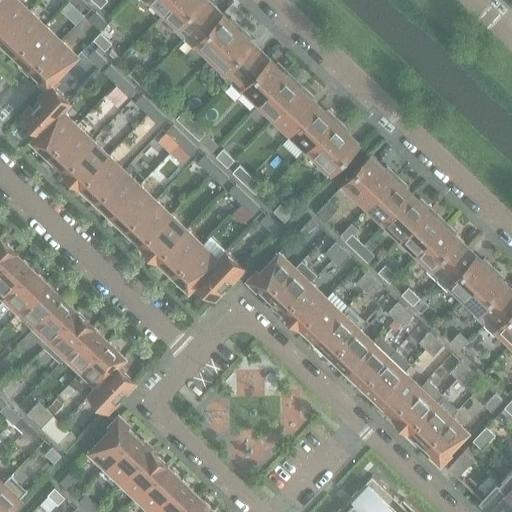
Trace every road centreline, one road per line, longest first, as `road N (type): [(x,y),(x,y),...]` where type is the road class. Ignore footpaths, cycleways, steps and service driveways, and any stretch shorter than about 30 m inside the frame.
road 1 (residential): [(270,0),(511,231)]
road 2 (residential): [(193,355),(0,173)]
road 3 (residential): [(360,426),(242,320),(193,355)]
road 4 (residential): [(193,355),(156,399),(158,409),(263,511)]
road 5 (residential): [(450,511),(360,426)]
